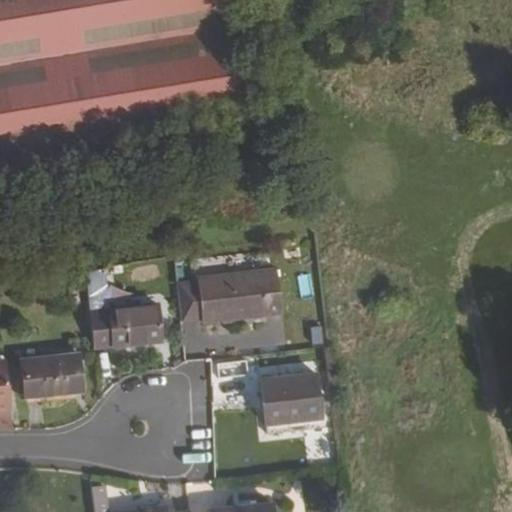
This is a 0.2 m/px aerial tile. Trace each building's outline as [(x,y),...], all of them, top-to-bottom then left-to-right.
[(0,0),(0,154),(261,115),(241,0),(0,0)] [(101,345),(163,337),(160,303),(116,306),(112,269),(91,270),(101,345)] [(212,322),(290,314),(284,269),(207,276),(212,322)] [(298,274),(301,298),(315,296),(311,272),(298,274)] [(190,324),(212,322),(207,276),(186,278),(190,324)] [(31,399),(88,391),(84,352),(28,359),(31,399)] [(0,407),(17,405),(12,360),(0,361),(0,407)] [(276,433),(327,428),(323,380),(271,385),(276,433)] [(278,449),(260,452),(263,470),(281,467),(278,449)] [(109,511),(108,484),(92,485),(93,511),(109,511)]
